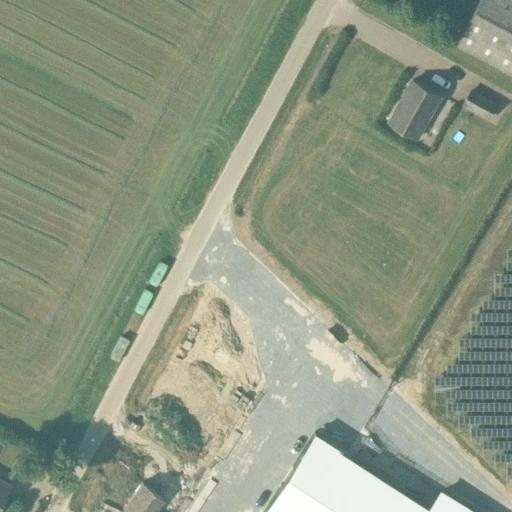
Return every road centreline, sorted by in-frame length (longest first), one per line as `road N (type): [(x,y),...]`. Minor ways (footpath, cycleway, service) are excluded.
road 1 (unclassified): [(52,511),(325,0)]
road 2 (track): [(505,511),(392,403),(336,374),(244,276),(195,243)]
road 3 (track): [(511,211),(392,403)]
